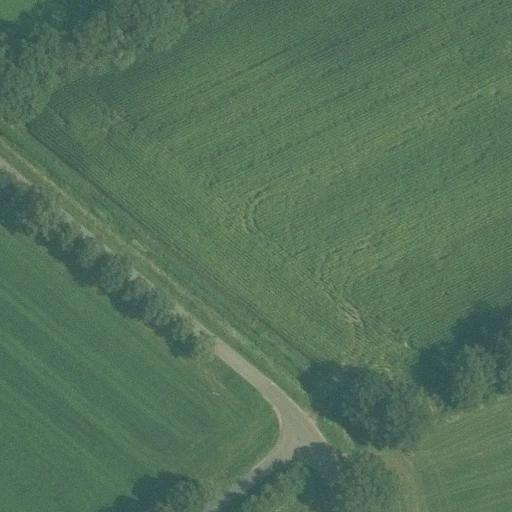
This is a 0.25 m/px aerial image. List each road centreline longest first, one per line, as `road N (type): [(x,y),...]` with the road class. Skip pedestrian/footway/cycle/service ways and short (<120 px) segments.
road 1 (unclassified): [(310,442),(275,400),(0,170)]
road 2 (unclassified): [(310,442),(208,511)]
